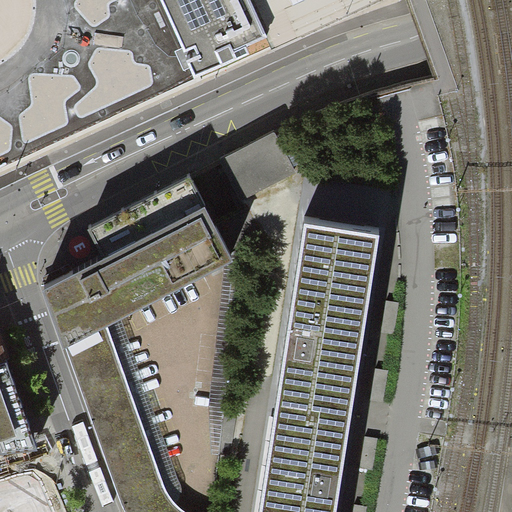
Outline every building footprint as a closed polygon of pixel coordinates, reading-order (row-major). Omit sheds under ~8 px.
[(185,60),(192,75),(235,54),(232,48),(263,33),(271,49),(374,0),(161,0),(175,28),(184,48),(191,44),(196,55),(185,60)] [(275,131),(226,157),(250,202),(299,176),(275,131)] [(189,511),(182,507),(172,497),(162,478),(104,321),(125,311),(204,273),(233,259),(216,223),(191,174),(87,227),(101,252),(43,281),(123,507),(126,511),(189,511)] [(247,207),(216,223),(233,259),(265,244),(247,207)] [(378,223),(304,211),(275,389),(254,511),(330,511),(349,401),(378,223)] [(0,369),(9,366),(0,341),(0,369)] [(9,366),(0,369),(0,450),(37,446),(9,366)]
